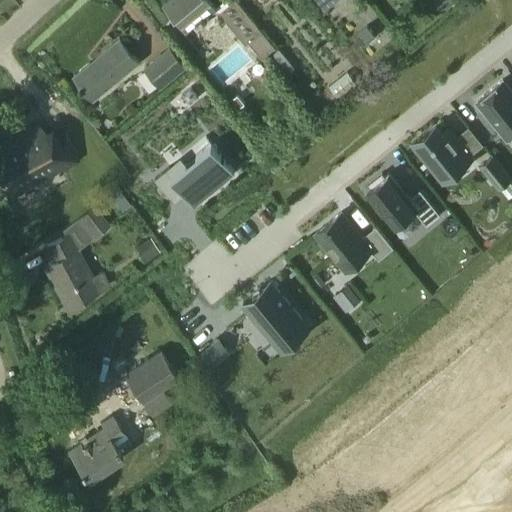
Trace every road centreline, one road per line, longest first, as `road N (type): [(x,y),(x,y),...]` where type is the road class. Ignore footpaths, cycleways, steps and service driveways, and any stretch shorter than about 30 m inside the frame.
road 1 (residential): [(511,35),(207,285)]
road 2 (unclassified): [(379,511),(511,403)]
